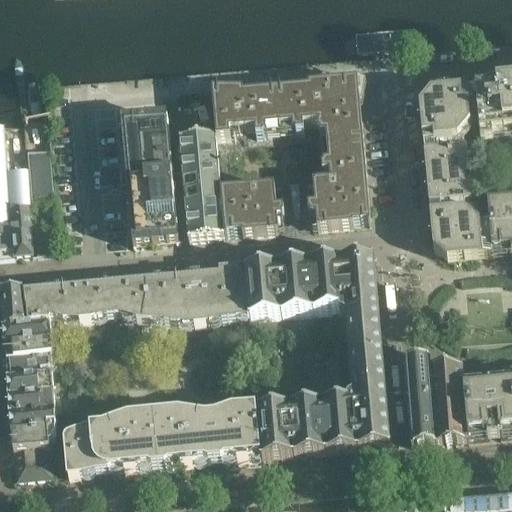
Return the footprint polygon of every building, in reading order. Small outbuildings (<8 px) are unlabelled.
[(509,46),(511,46),(511,45),(511,26),(510,27),(508,27),(506,28),(505,29),(503,30),(502,31),(501,33),(500,34),(499,36),(498,38),(499,40),(500,41),(502,42),(503,44),(505,44),(507,45),(509,46)] [(395,57),(396,57),(483,48),(484,47),(485,47),(486,46),(486,45),(486,44),(485,32),(485,31),(485,30),(484,29),(483,29),(482,29),(481,29),(395,38),(394,39),(393,39),(392,40),(392,41),(391,42),(391,43),(392,54),(393,55),(393,56),(394,56),(395,57)] [(311,62),(313,63),(372,60),(373,59),(374,58),(375,57),(376,56),(376,54),(376,53),(376,51),(375,50),(375,49),(374,48),(373,47),(372,46),(370,46),(314,47),(311,49),(308,50),(305,52),(302,54),(300,56),(302,58),(304,60),(306,61),(308,62),(311,62)] [(365,151),(359,87),(309,91),(309,95),(279,97),(283,133),(293,132),(294,138),(297,138),(297,139),(305,138),(304,131),(319,130),(320,139),(321,139),(322,141),(327,141),(328,154),(365,151)] [(511,92),(432,100),(427,107),(464,137),(465,132),(475,131),(476,145),(493,143),(494,149),(511,147),(511,92)] [(283,133),(279,97),(244,100),(244,97),(213,97),(213,100),(204,101),(211,128),(216,127),(217,143),(217,146),(232,144),(231,138),(256,136),(257,143),(265,142),(265,140),(267,140),(267,135),(283,133)] [(511,205),(482,209),(484,227),(473,228),(466,212),(465,201),(472,200),(471,189),(477,189),(475,170),(469,171),(468,159),(461,160),(460,149),(464,137),(427,107),(421,114),(434,255),(448,266),(484,263),(484,261),(493,260),(493,256),(511,254),(511,256),(511,205)] [(179,248),(168,124),(123,127),(134,253),(179,248)] [(10,215),(5,132),(0,132),(0,265),(15,264),(12,215),(10,215)] [(226,244),(222,196),(217,146),(217,143),(181,146),(190,247),(226,244)] [(372,231),(366,170),(365,151),(328,154),(329,167),(324,168),(324,171),(323,171),(323,179),(330,178),(331,186),(314,188),(316,211),(309,211),(310,219),(311,219),(312,222),(317,221),(318,236),(372,231)] [(54,206),(50,156),(28,157),(32,208),(54,206)] [(300,220),(299,190),(291,191),(295,221),(300,220)] [(285,221),(284,213),(277,214),(275,191),(222,196),(226,244),(280,239),(278,225),(284,224),(283,221),(285,221)] [(31,240),(29,213),(12,215),(15,264),(33,262),(31,240)] [(60,260),(58,232),(36,234),(38,262),(60,260)] [(391,453),(387,405),(375,264),(245,277),(250,325),(340,316),(348,407),(257,415),(262,466),(391,453)] [(250,325),(245,277),(222,278),(222,283),(106,294),(108,324),(122,323),(137,327),(150,329),(166,330),(179,332),(195,332),(207,331),(223,328),(250,325)] [(108,324),(106,294),(59,298),(58,294),(24,297),(28,331),(51,328),(50,325),(57,324),(65,328),(81,328),(93,327),(108,324)] [(52,346),(51,328),(28,331),(24,297),(1,299),(6,350),(52,346)] [(52,362),(53,362),(52,346),(6,350),(8,368),(52,364),(52,362)] [(75,379),(73,360),(65,360),(66,380),(75,379)] [(413,452),(469,448),(464,388),(463,371),(432,374),(431,363),(405,365),(413,452)] [(53,380),(52,364),(8,368),(9,385),(53,380)] [(54,398),(54,391),(63,390),(62,380),(53,381),(53,380),(9,385),(10,403),(55,400),(54,398)] [(501,445),(511,443),(511,383),(464,388),(469,448),(491,446),(490,444),(501,443),(501,445)] [(79,415),(77,396),(68,397),(70,415),(79,415)] [(70,415),(68,397),(54,398),(55,400),(10,403),(11,421),(56,418),(56,416),(70,415)] [(262,466),(257,415),(243,417),(233,418),(217,424),(206,426),(179,421),(162,423),(166,473),(169,471),(176,470),(182,473),(194,472),(199,468),(206,467),(210,464),(221,464),(225,465),(232,465),(238,467),(238,468),(262,466)] [(57,429),(56,418),(11,421),(13,439),(36,438),(36,431),(57,430),(57,429)] [(166,473),(162,423),(130,426),(105,435),(90,437),(88,438),(70,443),(69,444),(68,445),(67,446),(67,447),(66,448),(66,449),(70,484),(81,483),(86,479),(93,478),(97,475),(108,474),(113,476),(119,476),(125,478),(126,479),(137,478),(137,477),(143,473),(149,473),(153,474),(166,473)] [(54,445),(56,439),(57,430),(36,431),(36,438),(13,439),(14,458),(50,455),(50,450),(49,449),(54,445)] [(53,484),(50,455),(14,458),(17,487),(53,484)] [(447,511),(479,511),(511,510),(511,492),(449,496),(448,497),(446,500),(444,503),(444,506),(445,509),(447,511)] [(435,511),(435,503),(352,511),(348,511),(435,511)]
